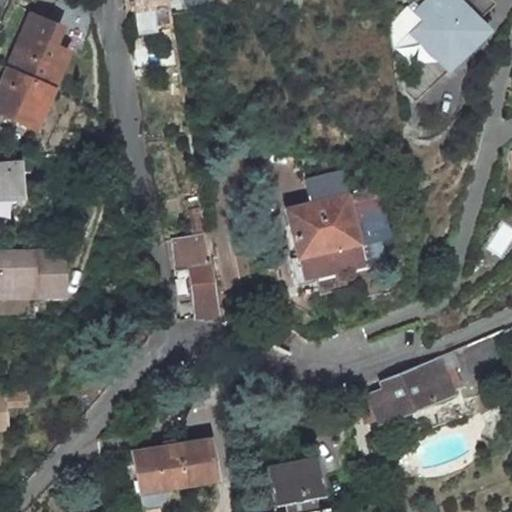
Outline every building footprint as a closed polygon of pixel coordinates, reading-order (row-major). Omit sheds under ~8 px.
[(133,0),(137,28),(172,22),(170,13),(168,0),(133,0)] [(182,11),(180,0),(168,0),(170,13),(182,11)] [(484,32),(474,21),(452,0),(443,0),(440,4),(435,0),(421,0),(412,8),(422,19),(413,27),(446,65),(484,32)] [(413,27),(422,19),(412,8),(408,2),(387,21),(390,48),(413,27)] [(29,18),(6,71),(45,89),(54,70),(58,72),(67,53),(52,47),(58,32),(29,18)] [(54,70),(45,89),(49,91),(52,92),(61,73),(58,72),(54,70)] [(0,114),(26,126),(34,106),(41,109),(49,91),(45,89),(6,71),(0,84),(0,114)] [(34,106),(26,126),(32,129),(41,109),(34,106)] [(0,182),(14,181),(14,165),(0,165),(0,182)] [(199,200),(184,202),(189,233),(203,231),(199,200)] [(294,215),(300,260),(360,251),(354,206),(294,215)] [(499,257),(511,236),(511,228),(501,222),(485,249),(499,257)] [(206,235),(173,240),(177,271),(188,270),(193,304),(192,318),(221,325),(206,235)] [(0,290),(35,290),(35,296),(63,294),(61,251),(0,253),(0,290)] [(442,369),(450,365),(446,355),(438,358),(442,369)] [(393,414),(456,387),(459,383),(450,365),(442,369),(438,358),(409,371),(381,381),(383,390),(368,395),(378,418),(392,413),(393,414)] [(229,368),(199,373),(198,409),(235,403),(229,368)] [(5,407),(27,405),(26,388),(4,390),(5,407)] [(214,480),(209,441),(177,445),(176,440),(163,442),(164,446),(133,452),(137,481),(136,481),(138,490),(167,486),(214,480)] [(265,470),(271,501),(272,508),(321,500),(314,460),(265,470)] [(323,511),(321,500),(272,508),(273,509),(273,511),(323,511)] [(271,501),(255,504),(257,511),(273,511),(273,509),(272,508),(271,501)]
